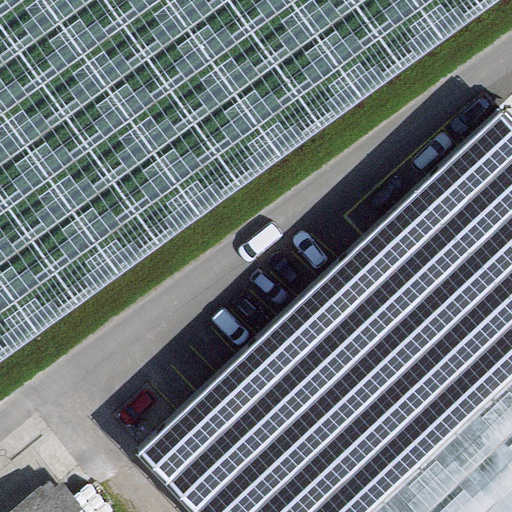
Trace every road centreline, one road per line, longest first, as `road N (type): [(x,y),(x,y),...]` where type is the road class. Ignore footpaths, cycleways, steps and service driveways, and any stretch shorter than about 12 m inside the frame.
road 1 (track): [(0,433),(511,59)]
road 2 (track): [(57,391),(167,511)]
